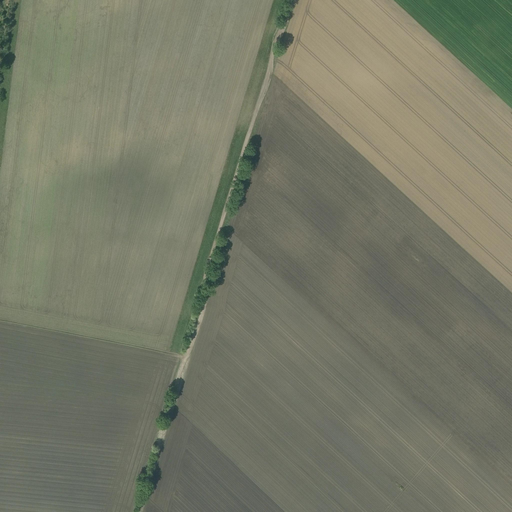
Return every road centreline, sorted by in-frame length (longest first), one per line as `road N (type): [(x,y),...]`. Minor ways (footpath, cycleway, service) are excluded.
road 1 (track): [(137,511),(291,0)]
road 2 (track): [(186,357),(0,321)]
